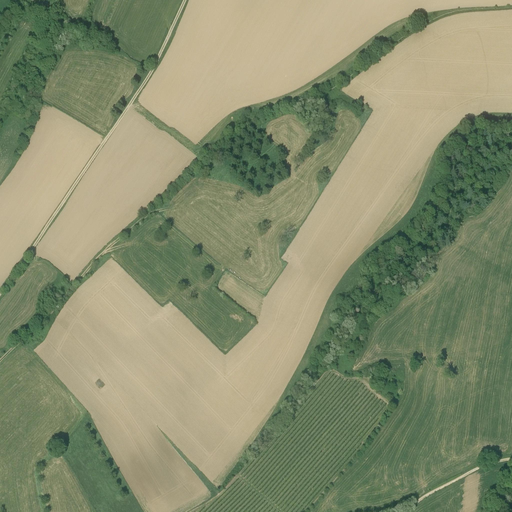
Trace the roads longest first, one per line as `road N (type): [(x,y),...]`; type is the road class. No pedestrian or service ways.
road 1 (track): [(0,359),(236,130),(315,97),(436,16),(511,7)]
road 2 (track): [(182,0),(145,76),(0,286)]
road 3 (track): [(511,458),(483,465),(402,511)]
